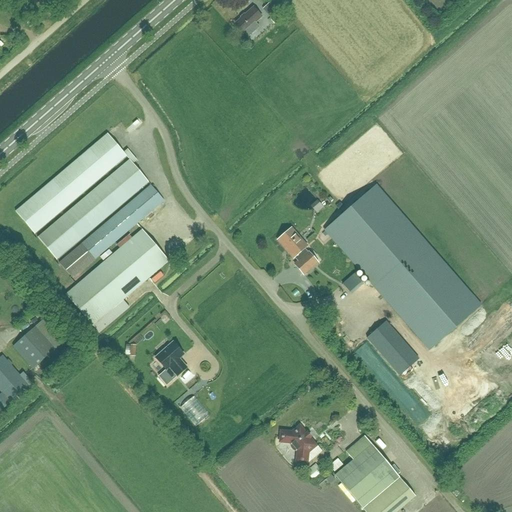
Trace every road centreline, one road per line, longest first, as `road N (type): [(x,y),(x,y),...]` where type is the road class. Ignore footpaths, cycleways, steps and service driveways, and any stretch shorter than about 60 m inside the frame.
road 1 (unclassified): [(460,511),(198,210),(148,110),(104,61)]
road 2 (primary): [(0,155),(104,61)]
